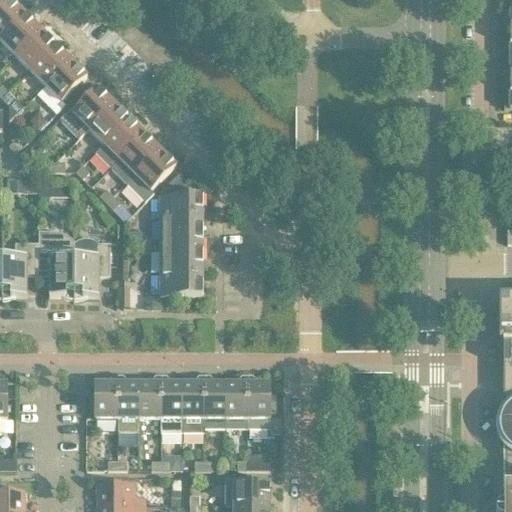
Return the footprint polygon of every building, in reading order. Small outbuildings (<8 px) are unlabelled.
[(5,0),(0,0),(0,13),(9,4),(5,0)] [(9,4),(0,13),(0,43),(25,19),(9,4)] [(25,19),(0,43),(0,45),(14,60),(40,35),(25,19)] [(40,35),(14,60),(30,75),(55,50),(40,35)] [(45,91),(70,65),(55,50),(30,75),(45,90),(45,91)] [(65,110),(62,106),(87,81),(70,65),(45,91),(45,90),(36,99),(56,119),(65,110)] [(511,88),(509,88),(509,102),(503,102),(503,114),(511,113),(511,88)] [(0,102),(1,103),(8,97),(1,90),(0,91),(0,102)] [(88,134),(114,109),(98,93),(89,101),(73,117),(70,113),(59,124),(79,144),(88,134)] [(8,97),(1,103),(8,110),(15,103),(8,97)] [(86,97),(70,113),(73,117),(89,101),(86,97)] [(103,149),(129,124),(114,109),(88,134),(103,149)] [(38,133),(46,125),(38,117),(30,125),(38,133)] [(110,173),(144,139),(129,124),(103,149),(95,158),(110,173)] [(144,139),(110,173),(125,188),(159,155),(144,139)] [(15,158),(22,151),(15,144),(8,151),(15,158)] [(159,155),(125,188),(144,207),(154,198),(151,195),(176,171),(159,155)] [(45,177),(54,177),(55,168),(45,168),(45,177)] [(55,168),(54,177),(64,177),(64,168),(55,168)] [(75,178),(82,184),(89,178),(82,171),(75,178)] [(197,201),(197,196),(179,179),(162,196),(162,201),(160,201),(160,302),(202,302),(202,201),(197,201)] [(10,186),(11,197),(24,197),(24,186),(10,186)] [(38,202),(70,203),(70,190),(38,190),(38,202)] [(99,201),(106,208),(112,201),(106,195),(99,201)] [(119,208),(112,201),(106,208),(112,215),(119,208)] [(129,235),(130,249),(142,248),(142,235),(129,235)] [(74,302),(74,247),(73,245),(70,242),(65,240),(60,237),(56,236),(38,236),(38,249),(38,278),(50,278),(50,302),(74,302)] [(74,247),(74,302),(98,302),(98,278),(110,278),(110,249),(97,249),(92,245),(88,244),(84,244),(79,245),(74,247)] [(38,278),(38,249),(15,249),(15,260),(2,260),(2,302),(26,302),(26,278),(38,278)] [(160,312),(160,302),(145,302),(145,312),(160,312)] [(511,511),(511,304),(499,305),(498,346),(503,346),(502,511),(511,511)] [(117,424),(117,382),(112,382),(108,385),(108,388),(94,388),(94,424),(117,424)] [(139,424),(139,388),(126,388),(126,385),(122,382),(117,382),(117,424),(117,438),(139,438),(139,424)] [(139,388),(139,424),(160,424),(160,438),(160,382),(155,382),(151,385),(151,388),(139,388)] [(182,438),(182,388),(169,388),(169,385),(166,382),(160,382),(160,438),(182,438)] [(203,434),(204,434),(203,382),(198,382),(195,385),(195,388),(182,388),(182,438),(203,438),(203,434)] [(225,434),(225,388),(212,388),(212,385),(209,382),(203,382),(204,434),(225,434)] [(247,434),(247,382),(241,382),(238,385),(238,388),(225,388),(225,434),(247,434)] [(247,382),(247,434),(269,434),(270,434),(269,424),(269,423),(269,418),(275,418),(275,400),(270,400),(270,388),(256,388),(256,385),(252,382),(247,382)] [(270,434),(269,434),(269,439),(281,439),(281,423),(269,423),(269,424),(270,434)] [(247,460),(247,476),(270,476),(270,460),(247,460)] [(0,464),(0,476),(17,476),(17,464),(0,464)] [(117,476),(117,466),(108,466),(108,476),(117,476)] [(117,466),(117,476),(127,476),(127,466),(117,466)] [(160,476),(160,467),(151,467),(151,476),(160,476)] [(160,467),(160,476),(170,476),(170,467),(160,467)] [(204,476),(204,467),(194,467),(194,476),(204,476)] [(204,467),(204,476),(213,476),(213,467),(204,467)] [(237,467),(237,476),(247,476),(247,467),(237,467)] [(225,511),(233,511),(269,511),(269,488),(256,488),(256,484),(225,484),(225,511)] [(97,489),(97,511),(145,511),(153,511),(153,503),(134,503),(134,489),(97,489)] [(182,493),(172,493),(172,509),(182,509),(182,493)] [(0,511),(24,511),(24,496),(0,495),(0,511)] [(189,511),(199,511),(199,501),(189,501),(189,511)]
